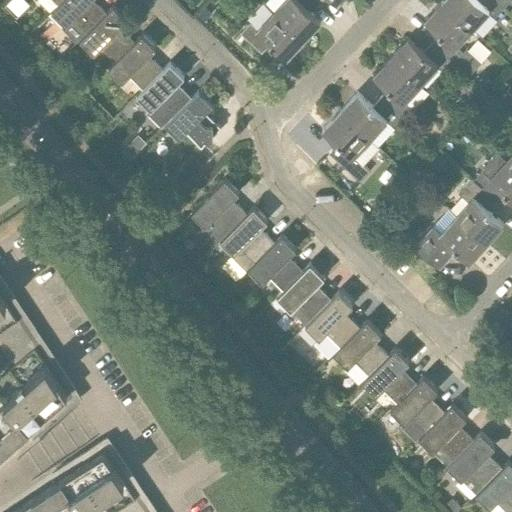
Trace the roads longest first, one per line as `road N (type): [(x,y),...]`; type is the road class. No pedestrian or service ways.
road 1 (tertiary): [(361,511),(0,93)]
road 2 (residential): [(451,348),(287,180),(267,130)]
road 3 (residential): [(267,130),(393,0)]
road 4 (residential): [(267,130),(243,83),(157,0)]
